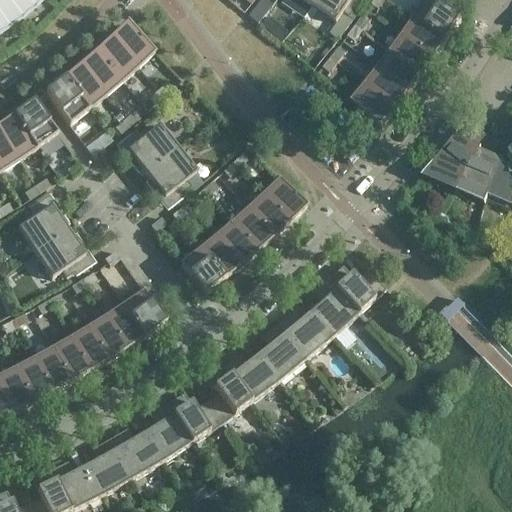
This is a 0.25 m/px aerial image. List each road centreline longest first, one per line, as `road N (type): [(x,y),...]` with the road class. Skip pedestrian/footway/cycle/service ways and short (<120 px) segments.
road 1 (residential): [(210,341),(357,205),(446,108),(504,25)]
road 2 (residential): [(0,464),(210,341)]
road 3 (residential): [(210,341),(92,178)]
